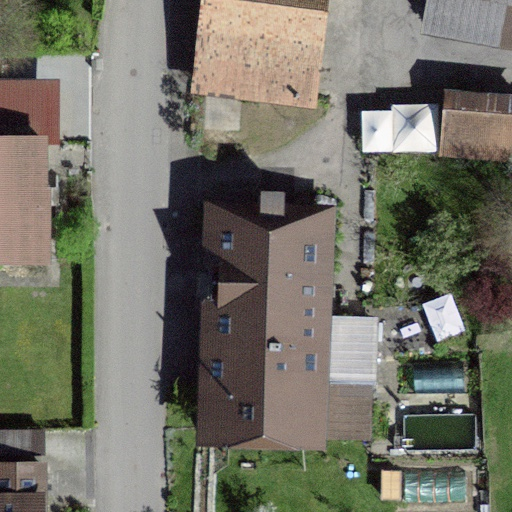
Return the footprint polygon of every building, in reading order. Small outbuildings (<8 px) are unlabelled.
[(301,100),(314,0),(214,0),(203,87),(301,100)] [(511,0),(434,0),(430,26),(511,41),(511,0)] [(511,102),(445,97),(441,153),(511,156),(511,102)] [(0,259),(43,259),(43,203),(40,203),(40,140),(0,140),(0,259)] [(312,223),(227,220),(220,432),(369,438),(371,383),(307,381),(309,320),(321,320),(321,307),(310,306),(312,223)] [(0,465),(0,511),(34,511),(34,504),(40,504),(39,465),(0,465)]
